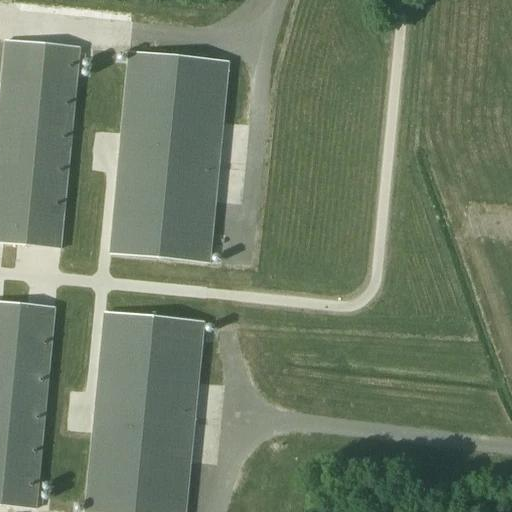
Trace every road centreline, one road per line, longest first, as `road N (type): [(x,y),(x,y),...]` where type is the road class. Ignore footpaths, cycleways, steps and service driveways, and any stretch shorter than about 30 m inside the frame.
road 1 (track): [(394,0),(401,18),(375,280),(361,301),(349,307),(0,274)]
road 2 (track): [(0,24),(257,56),(264,71),(243,254)]
road 3 (track): [(212,511),(237,447),(288,420),(511,446)]
road 4 (track): [(115,144),(87,421)]
